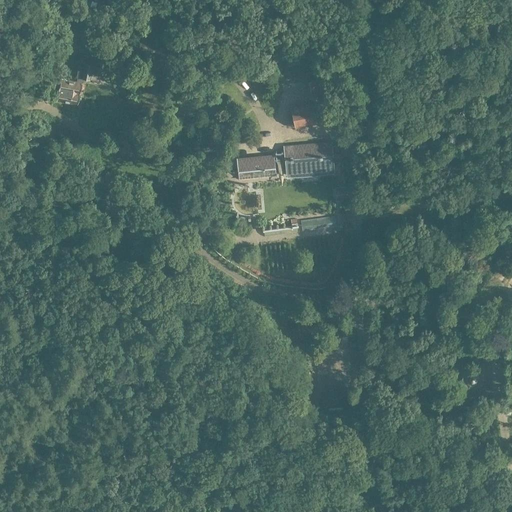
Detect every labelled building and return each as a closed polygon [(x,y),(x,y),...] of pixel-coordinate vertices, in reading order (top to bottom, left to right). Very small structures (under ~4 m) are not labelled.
[(293,56),(291,48),(272,56),(275,63),(280,61),(293,56)] [(53,93),(52,100),(77,104),(81,82),(80,82),(81,77),(89,78),(92,64),(79,62),(77,76),(76,81),(68,79),(69,75),(57,73),(54,85),(59,86),(57,93),(53,93)] [(305,81),(308,98),(323,96),(319,78),(305,81)] [(320,122),(316,105),(315,101),(291,107),(295,128),(320,122)] [(335,171),(333,154),(332,141),(284,145),(284,152),(275,153),(276,155),(274,156),(273,154),(236,158),(238,180),(276,176),(275,159),(276,161),(276,162),(277,162),(278,163),(279,163),(280,163),(282,162),(282,161),(283,160),(283,159),(284,159),(285,175),(286,175),(286,176),(302,175),(315,174),(334,172),(334,171),(335,171)] [(302,230),(336,226),(334,215),(301,219),(302,230)] [(270,228),(264,228),(264,233),(298,231),(297,223),(280,224),(280,223),(269,224),(270,228)]
